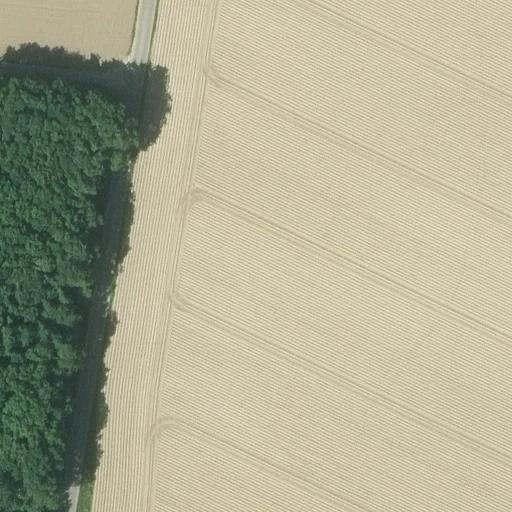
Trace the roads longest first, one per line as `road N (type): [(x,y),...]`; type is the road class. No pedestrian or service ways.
road 1 (track): [(151,92),(72,511)]
road 2 (track): [(0,76),(151,92)]
